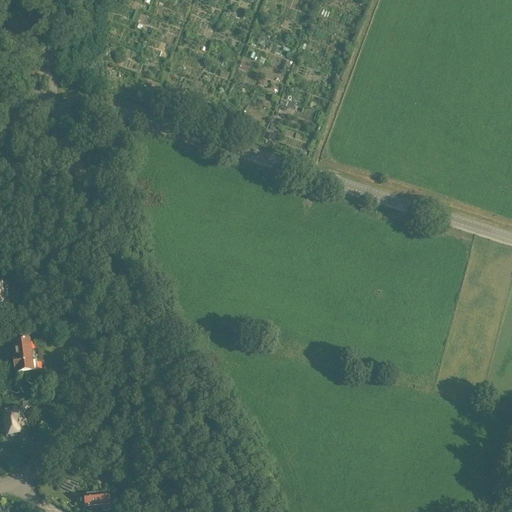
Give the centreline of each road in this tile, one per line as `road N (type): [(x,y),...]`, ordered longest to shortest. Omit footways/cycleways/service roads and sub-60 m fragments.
road 1 (track): [(269,511),(233,424),(164,349),(129,277),(89,131),(88,100),(68,55),(68,0)]
road 2 (residential): [(511,237),(150,119),(82,104),(60,111)]
road 3 (residential): [(74,154),(43,177),(33,212),(44,268),(83,355),(83,401),(62,445),(14,481)]
road 4 (residential): [(139,511),(127,350),(74,154)]
road 5 (track): [(374,0),(310,172)]
